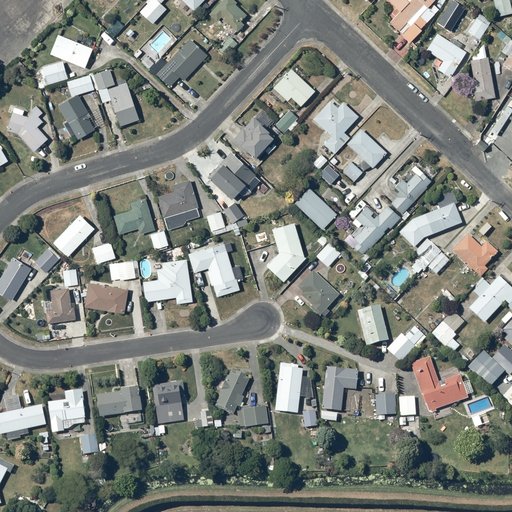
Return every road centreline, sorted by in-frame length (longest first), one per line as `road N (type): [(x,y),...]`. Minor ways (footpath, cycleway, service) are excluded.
road 1 (residential): [(0,202),(27,185),(180,134),(302,3)]
road 2 (residential): [(511,205),(302,3)]
road 3 (residential): [(0,347),(51,353),(252,316)]
